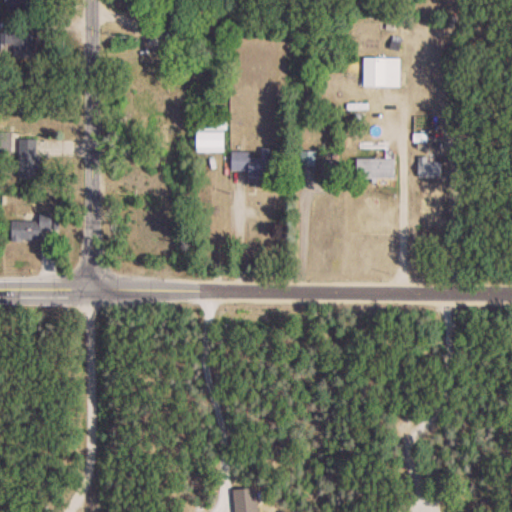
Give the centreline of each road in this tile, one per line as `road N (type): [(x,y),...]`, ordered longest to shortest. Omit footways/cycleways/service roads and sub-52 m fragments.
road 1 (tertiary): [(0,288),(511,288)]
road 2 (residential): [(92,285),(92,0)]
